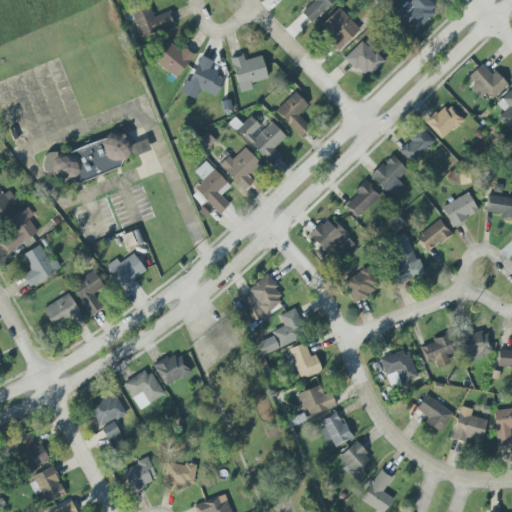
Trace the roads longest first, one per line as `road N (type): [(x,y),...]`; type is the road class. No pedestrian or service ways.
road 1 (tertiary): [(0,418),(124,351),(213,285),(511,3)]
road 2 (tertiary): [(482,0),(179,286),(0,396)]
road 3 (residential): [(258,215),(328,304),(376,415),(435,468)]
road 4 (residential): [(342,338),(458,294),(511,309),(490,252),(469,256),(454,295)]
road 5 (residential): [(0,299),(112,511)]
road 6 (residential): [(252,5),(373,133)]
road 7 (residential): [(252,5),(218,31),(203,21),(195,0),(252,5)]
